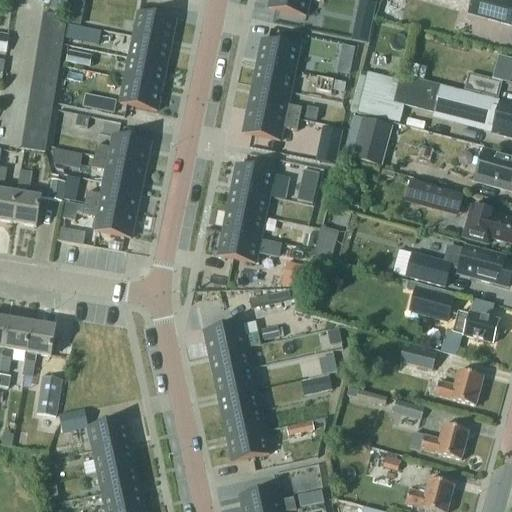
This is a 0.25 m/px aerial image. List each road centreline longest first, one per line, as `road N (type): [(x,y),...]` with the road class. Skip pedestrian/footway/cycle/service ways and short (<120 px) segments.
road 1 (residential): [(157,297),(217,0)]
road 2 (residential): [(206,511),(157,297)]
road 3 (residential): [(157,297),(0,270)]
road 4 (residential): [(15,124),(37,0)]
